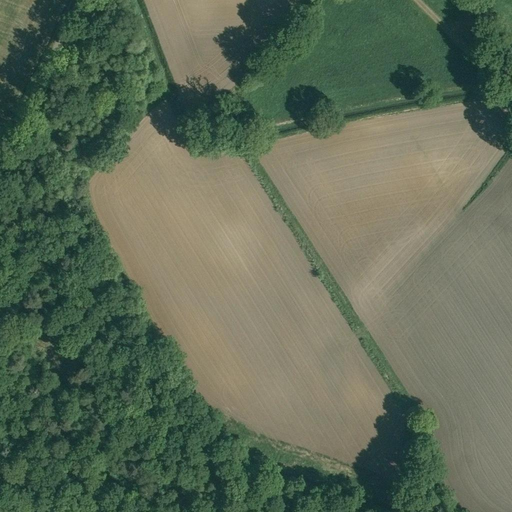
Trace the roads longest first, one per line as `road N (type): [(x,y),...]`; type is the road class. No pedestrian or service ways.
road 1 (unclassified): [(0,166),(83,0)]
road 2 (track): [(420,0),(511,83)]
